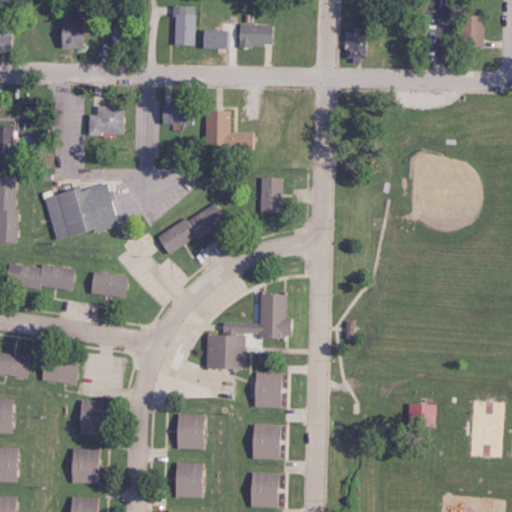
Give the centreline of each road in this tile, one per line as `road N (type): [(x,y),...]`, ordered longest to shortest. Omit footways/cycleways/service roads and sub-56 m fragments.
road 1 (residential): [(315,511),(329,0)]
road 2 (residential): [(498,76),(0,70)]
road 3 (residential): [(140,511),(150,406),(178,327),(248,267),(322,244)]
road 4 (residential): [(169,349),(0,316)]
